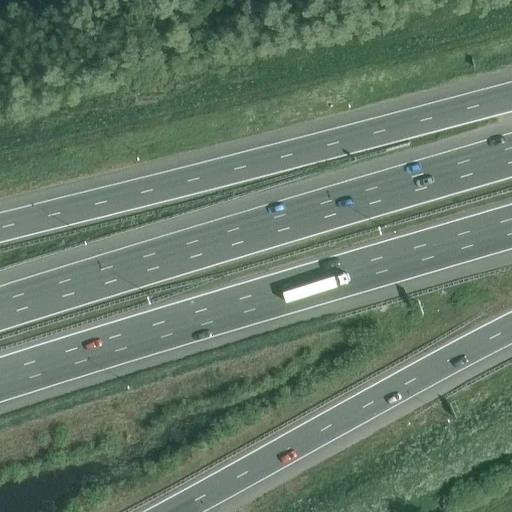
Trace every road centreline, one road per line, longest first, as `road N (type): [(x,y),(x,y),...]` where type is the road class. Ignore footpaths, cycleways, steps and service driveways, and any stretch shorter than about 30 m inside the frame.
road 1 (motorway): [(0,377),(511,221)]
road 2 (motorway): [(511,154),(0,308)]
road 3 (motorway): [(511,96),(0,226)]
road 4 (motorway): [(172,511),(511,331)]
